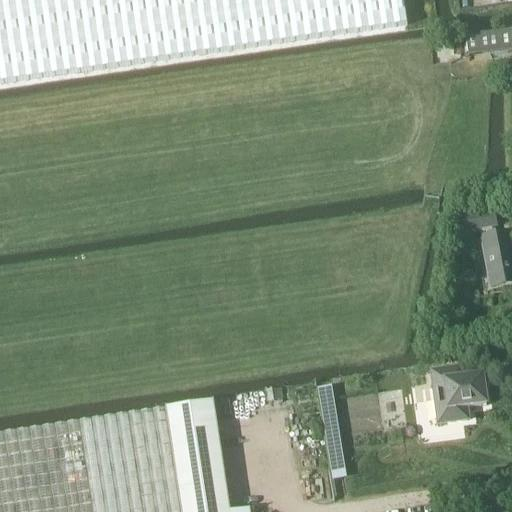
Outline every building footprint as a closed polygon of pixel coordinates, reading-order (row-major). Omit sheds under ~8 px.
[(403,0),(0,0),(0,84),(407,25),(403,0)] [(511,51),(511,32),(466,38),(468,57),(511,51)] [(496,227),(493,214),(461,221),(464,234),(496,227)] [(511,287),(511,236),(511,232),(480,238),(491,292),(511,287)] [(433,373),(440,425),(470,421),(468,409),(488,406),(484,378),(464,381),(463,369),(433,373)] [(0,511),(249,511),(241,511),(229,511),(214,404),(0,436),(0,511)]
